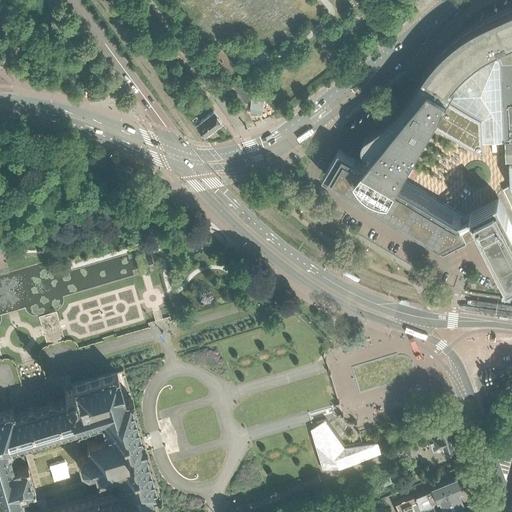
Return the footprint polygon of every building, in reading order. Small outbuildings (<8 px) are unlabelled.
[(428,67),(421,78),(449,96),(483,115),(484,138),(506,137),(506,136),(506,118),(505,100),(504,77),(504,76),(503,57),(511,56),(511,7),(485,20),(476,25),(472,27),(466,30),(457,37),(449,44),(444,49),(442,50),(439,54),(437,55),(435,58),(428,67)] [(233,64),(221,47),(212,53),(226,73),(236,66),(237,65),(235,63),(233,64)] [(511,56),(503,57),(504,76),(504,77),(511,76),(511,56)] [(263,63),(250,68),(252,73),(265,69),(263,63)] [(253,96),(239,76),(231,83),(245,102),(253,96)] [(339,147),(323,174),(343,186),(444,245),(445,246),(468,233),(479,228),(474,217),(463,223),(461,218),(397,181),(403,170),(405,171),(409,164),(431,127),(433,124),(434,122),(440,125),(484,151),(484,138),(483,115),(449,96),(421,78),(415,88),(408,96),(402,104),(394,112),(386,119),(378,125),(368,132),(365,134),(364,136),(363,139),(363,142),(364,144),(365,147),(367,149),(368,149),(364,156),(362,160),(339,147)] [(263,105),(263,101),(251,100),(250,108),(260,109),(261,105),(263,105)] [(211,130),(222,122),(213,111),(199,121),(196,117),(193,119),(205,137),(212,132),(211,130)] [(511,282),(511,222),(499,197),(471,211),(474,217),(479,228),(508,284),(511,282)] [(0,511),(159,511),(153,492),(160,490),(148,451),(148,450),(145,442),(144,437),(143,437),(126,378),(125,376),(123,370),(72,385),(66,387),(64,388),(68,400),(56,404),(55,403),(53,401),(49,402),(48,405),(49,406),(36,409),(36,408),(33,407),(29,408),(28,411),(28,412),(16,416),(14,409),(10,411),(6,412),(0,413),(0,511)] [(325,420),(324,419),(310,429),(322,469),(338,468),(380,452),(377,441),(344,446),(336,434),(325,420)] [(453,446),(446,425),(437,427),(438,431),(428,434),(429,435),(433,449),(441,447),(442,450),(444,450),(453,446)] [(423,478),(419,468),(414,469),(418,480),(423,478)] [(416,481),(412,470),(407,472),(411,483),(416,481)] [(435,511),(431,501),(439,498),(443,507),(444,507),(450,504),(450,503),(459,500),(455,490),(459,489),(454,477),(444,482),(395,502),(399,511),(435,511)]
